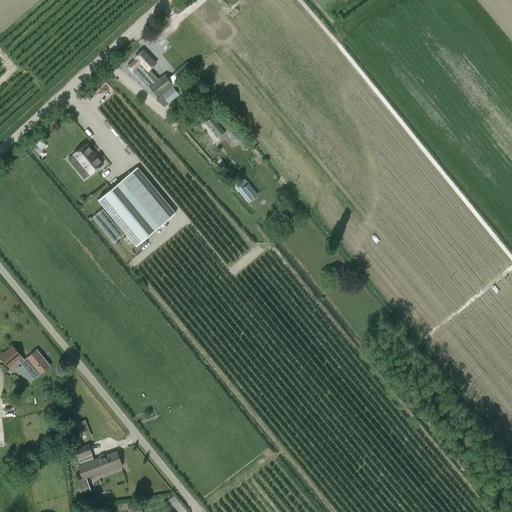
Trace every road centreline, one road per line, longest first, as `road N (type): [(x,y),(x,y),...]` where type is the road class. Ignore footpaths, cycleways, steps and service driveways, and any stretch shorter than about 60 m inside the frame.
road 1 (unclassified): [(0,266),(198,511)]
road 2 (unclassified): [(167,0),(0,151)]
